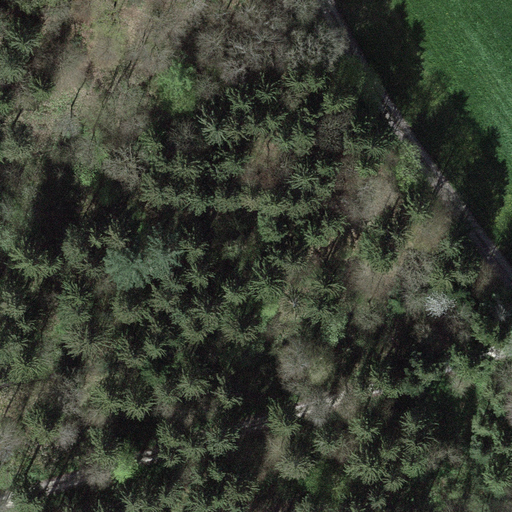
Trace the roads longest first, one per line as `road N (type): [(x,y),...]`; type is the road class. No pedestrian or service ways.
road 1 (track): [(511,348),(0,497)]
road 2 (track): [(511,277),(325,0)]
